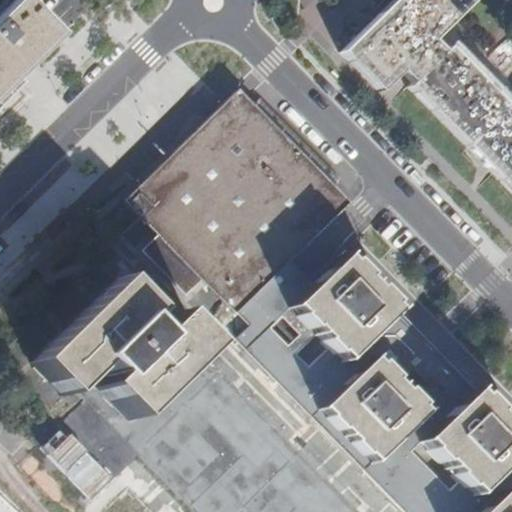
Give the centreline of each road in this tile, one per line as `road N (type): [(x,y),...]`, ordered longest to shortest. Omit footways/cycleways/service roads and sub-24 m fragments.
road 1 (residential): [(511,308),(231,22)]
road 2 (residential): [(0,200),(167,34),(194,21)]
